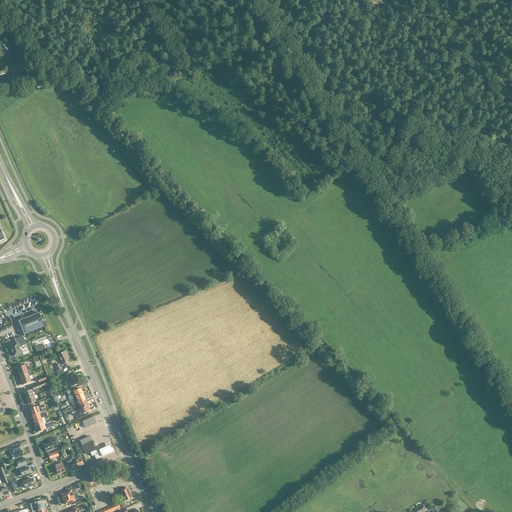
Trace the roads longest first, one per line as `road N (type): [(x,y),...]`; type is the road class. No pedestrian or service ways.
road 1 (track): [(372,181),(511,401)]
road 2 (track): [(285,45),(192,72),(149,0)]
road 3 (primary): [(129,458),(63,307)]
road 4 (track): [(372,181),(285,45)]
road 5 (track): [(511,147),(415,136),(397,144),(372,181)]
road 6 (track): [(390,418),(478,511)]
road 7 (track): [(435,0),(511,94)]
